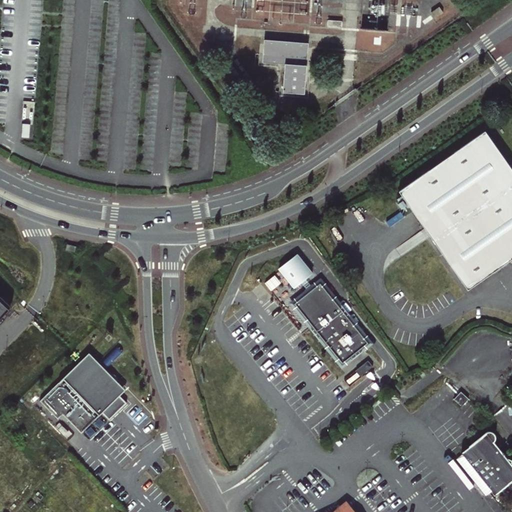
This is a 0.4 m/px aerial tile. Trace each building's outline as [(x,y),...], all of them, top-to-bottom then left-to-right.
[(362,0),(362,27),(394,28),(394,0),(362,0)] [(343,21),(328,20),(327,27),(343,28),(343,21)] [(283,91),(304,93),(309,42),(264,39),(263,61),(285,63),(283,91)] [(220,50),(235,50),(235,40),(221,40),(220,50)] [(511,136),(511,171),(483,130),(397,190),(466,289),(511,256),(511,136)] [(319,283),(313,288),(305,278),(313,273),(298,254),(279,268),(293,288),(301,281),(309,292),(293,304),(341,363),(346,360),(347,362),(358,356),(355,352),(358,350),(361,353),(362,353),(360,351),(368,344),(319,283)] [(109,420),(127,403),(110,386),(115,380),(109,375),(104,380),(100,375),(123,352),(117,347),(94,370),(83,358),(42,402),(59,420),(64,415),(82,433),(94,421),(102,413),(109,420)] [(373,367),(368,361),(357,371),(362,376),(373,367)] [(454,402),(461,408),(468,401),(461,394),(454,402)] [(511,459),(501,455),(483,448),(484,444),(485,444),(486,444),(487,444),(488,444),(489,444),(490,443),(491,443),(491,442),(492,441),(492,440),(493,440),(493,439),(493,438),(493,437),(493,436),(492,436),(492,435),(492,434),(491,434),(491,433),(490,433),(489,432),(488,432),(487,432),(486,432),(485,432),(484,432),(483,433),(482,433),(482,434),(481,434),(481,435),(481,436),(459,453),(461,455),(453,460),(484,496),(490,491),(493,495),(511,479),(511,459)] [(484,444),(483,448),(501,455),(491,442),(491,443),(490,443),(489,444),(488,444),(487,444),(486,444),(485,444),(484,444)] [(352,511),(344,501),(334,509),(337,511),(352,511)]
